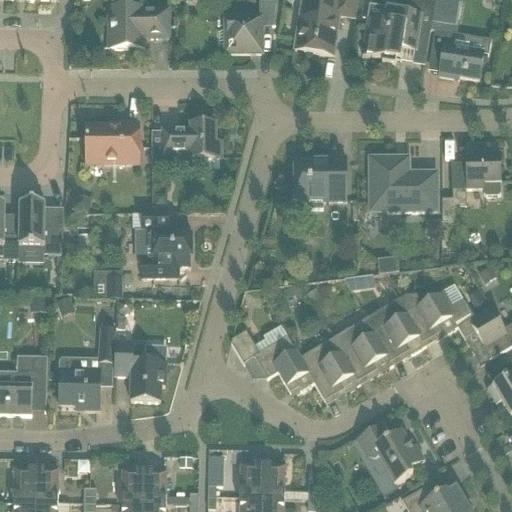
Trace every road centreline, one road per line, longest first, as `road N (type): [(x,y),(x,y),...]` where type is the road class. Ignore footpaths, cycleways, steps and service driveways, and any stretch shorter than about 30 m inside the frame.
road 1 (residential): [(509,511),(434,383),(335,432),(290,429),(207,379)]
road 2 (residential): [(207,379),(271,125)]
road 3 (residential): [(0,446),(184,430),(207,379)]
road 4 (residential): [(271,125),(511,120)]
road 5 (unclassified): [(271,125),(261,101),(227,90),(51,87)]
road 6 (residential): [(51,87),(47,178),(0,178)]
